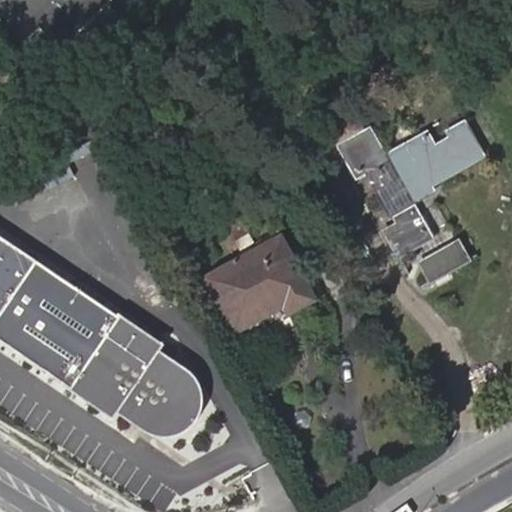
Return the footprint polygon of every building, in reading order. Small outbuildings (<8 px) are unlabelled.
[(0,0),(0,22),(48,68),(113,0),(0,0)] [(316,104),(341,149),(366,135),(342,90),(316,104)] [(397,257),(408,254),(432,240),(410,203),(432,191),(428,185),(483,155),(466,125),(450,134),(453,140),(436,150),(428,136),(384,160),(370,134),(366,135),(341,149),(356,178),(368,171),(397,225),(383,233),(397,257)] [(0,341),(118,421),(123,412),(140,424),(150,431),(151,431),(155,434),(161,436),(168,437),(174,436),(180,434),(187,431),(192,426),(196,422),(197,420),(200,414),(201,409),(202,403),(201,397),(199,391),(197,387),(192,380),(187,376),(160,358),(166,350),(0,238),(0,341)] [(276,292),(281,299),(288,312),(313,300),(281,241),(208,280),(231,325),(269,306),(264,298),(276,292)] [(431,285),(469,264),(461,250),(455,247),(424,263),(422,270),(431,285)] [(269,306),(281,299),(276,292),(264,298),(269,306)]
